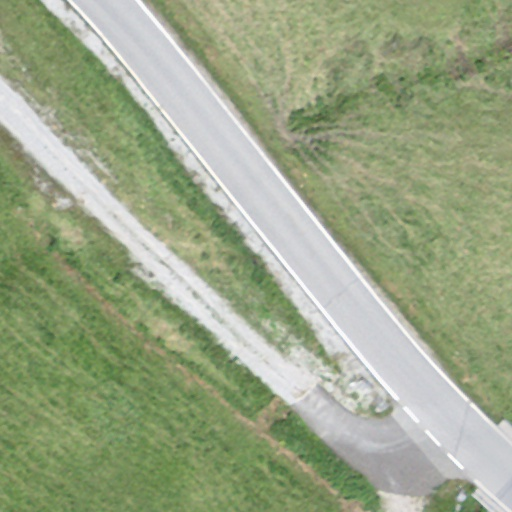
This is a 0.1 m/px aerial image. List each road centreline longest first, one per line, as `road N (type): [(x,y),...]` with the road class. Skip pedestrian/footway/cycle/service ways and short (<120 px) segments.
road 1 (unclassified): [(92,0),(249,206),(443,430),(511,488)]
road 2 (track): [(0,117),(358,453),(443,430)]
